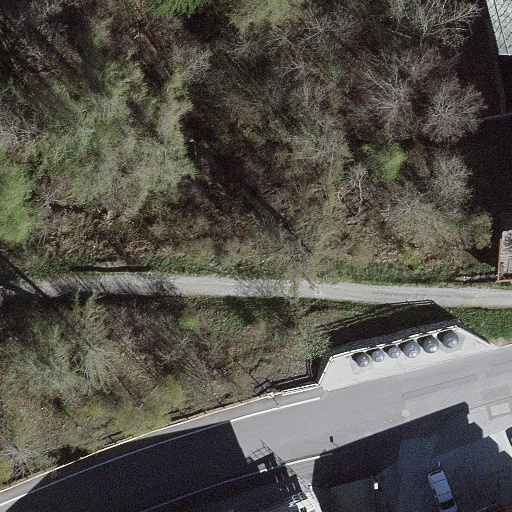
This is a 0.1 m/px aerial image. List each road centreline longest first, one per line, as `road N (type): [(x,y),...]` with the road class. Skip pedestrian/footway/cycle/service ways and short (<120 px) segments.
road 1 (unclassified): [(349,417),(190,462),(55,511)]
road 2 (unclassified): [(511,371),(349,417)]
